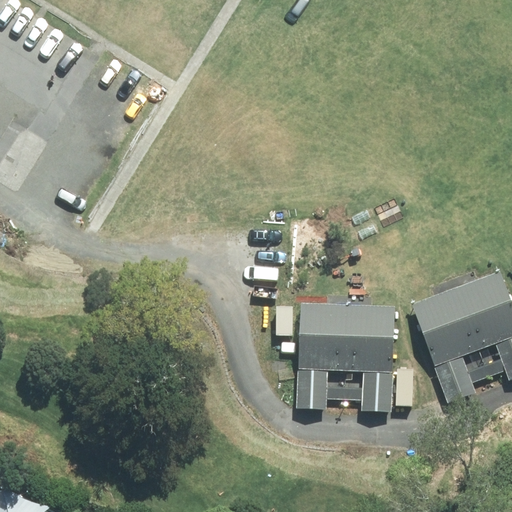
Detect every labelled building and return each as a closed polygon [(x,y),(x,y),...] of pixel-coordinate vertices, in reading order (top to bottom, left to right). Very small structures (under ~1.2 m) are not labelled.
[(198,53),(183,41),(174,53),(142,30),(129,47),(165,75),(176,60),(187,68),(198,53)] [(511,314),(497,275),(453,291),(476,353),(493,347),(507,382),(511,380),(511,314)] [(460,359),(476,353),(453,291),(409,308),(445,404),(473,394),(460,359)] [(325,372),(344,372),(347,308),(298,305),(293,410),(323,412),(325,372)] [(390,310),(347,308),(344,372),(363,373),(362,411),(386,412),(390,310)]
